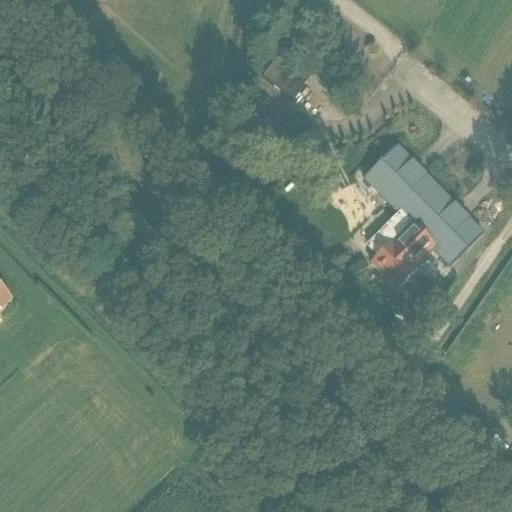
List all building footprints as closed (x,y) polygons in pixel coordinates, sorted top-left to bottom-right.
[(306,25),(314,3),(306,0),(264,0),(261,8),(306,25)] [(377,84),(407,45),(348,0),(340,0),(314,35),(377,84)] [(278,60),(262,80),(290,103),(306,83),(278,60)] [(264,99),(257,105),(262,110),(269,104),(264,99)] [(396,149),(363,181),(397,216),(364,248),(376,260),(370,266),(396,292),(410,278),(417,272),(416,271),(434,254),(449,268),(482,236),(396,149)] [(0,321),(0,313),(11,303),(0,292),(0,321)]
